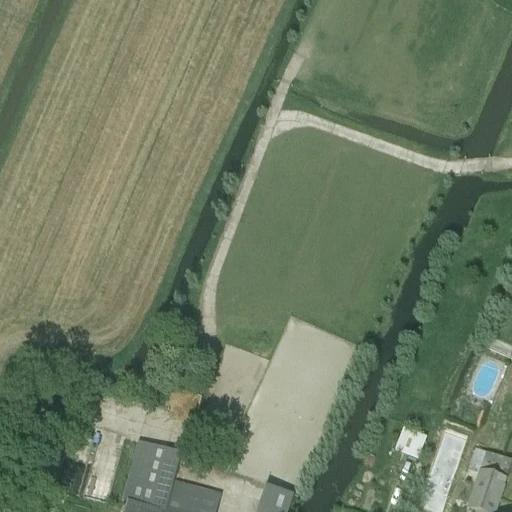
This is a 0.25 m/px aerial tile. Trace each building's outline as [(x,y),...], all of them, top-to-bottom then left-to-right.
[(62,401),(65,386),(50,383),(47,398),(62,401)] [(445,498),(465,437),(445,430),(424,491),(445,498)] [(394,454),(416,463),(425,442),(403,432),(394,454)] [(126,504),(124,511),(216,511),(220,498),(173,485),(181,457),(138,445),(122,503),(126,504)] [(478,476),(467,511),(469,511),(495,511),(511,464),(511,463),(475,451),(468,472),(478,476)] [(288,511),(294,498),(265,489),(257,511),(288,511)]
